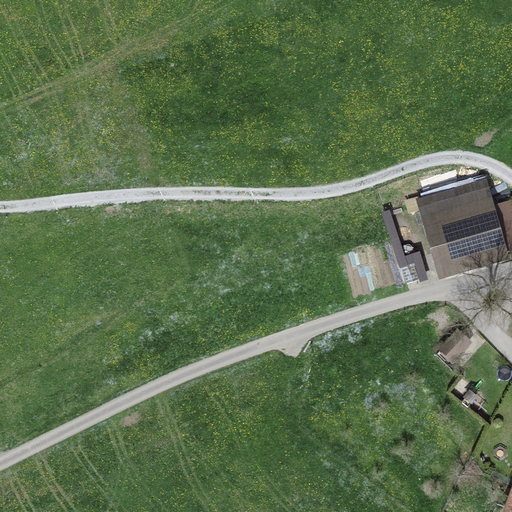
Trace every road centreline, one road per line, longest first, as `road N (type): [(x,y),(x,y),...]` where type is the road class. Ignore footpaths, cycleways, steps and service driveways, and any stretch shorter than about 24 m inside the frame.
road 1 (track): [(511,272),(258,345),(0,463)]
road 2 (track): [(0,208),(115,197),(306,195),(443,159),(496,170),(511,183)]
